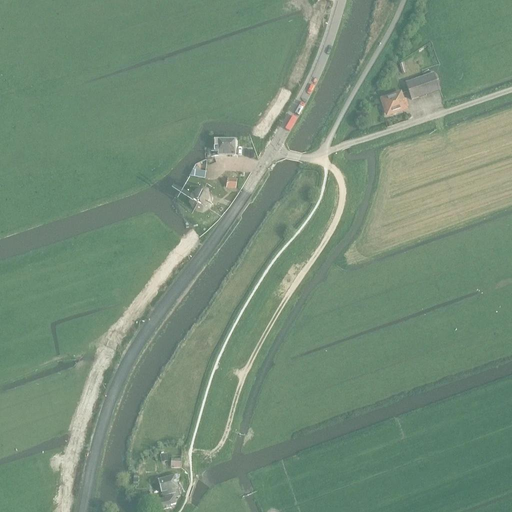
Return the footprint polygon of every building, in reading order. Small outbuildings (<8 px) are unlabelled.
[(439,91),(434,74),(406,84),(411,100),(439,91)] [(409,107),(406,100),(404,101),(401,92),(379,99),(386,118),(408,111),(407,108),(409,107)] [(234,152),(235,151),(235,141),(215,141),(215,147),(219,147),(219,156),(234,156),(234,152)] [(205,179),(205,173),(195,171),(194,178),(205,179)] [(237,181),(228,179),(227,187),(236,189),(237,181)] [(210,208),(213,199),(208,193),(199,190),(193,195),(190,204),(194,210),(204,212),(210,208)] [(180,468),(180,460),(172,460),(171,467),(180,468)] [(176,483),(179,482),(177,475),(158,480),(161,493),(162,493),(163,496),(162,496),(163,500),(156,502),(158,511),(171,509),(171,507),(176,505),(174,499),(180,497),(176,483)]
